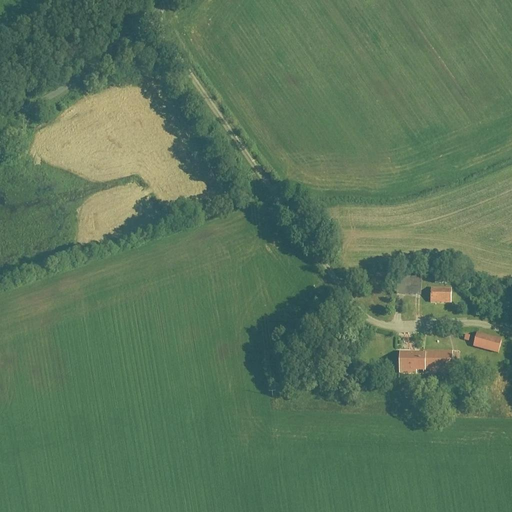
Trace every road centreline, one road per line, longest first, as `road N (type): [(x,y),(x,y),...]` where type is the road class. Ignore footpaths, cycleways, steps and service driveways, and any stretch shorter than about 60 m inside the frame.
road 1 (unclassified): [(148,22),(364,316),(391,327),(467,326),(511,335)]
road 2 (unclassified): [(148,22),(69,83),(0,112)]
